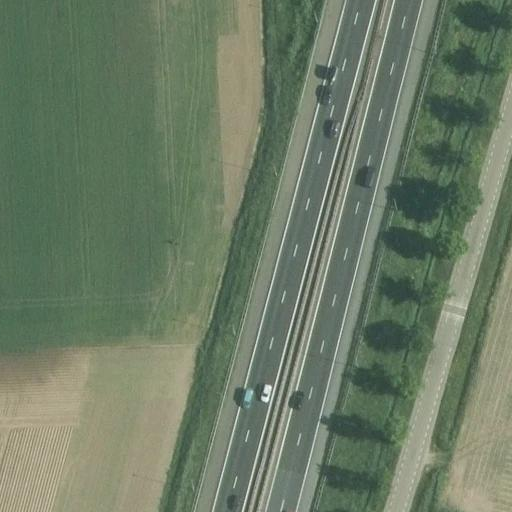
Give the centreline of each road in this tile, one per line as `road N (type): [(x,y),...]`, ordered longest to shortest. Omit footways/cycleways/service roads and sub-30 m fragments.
road 1 (motorway): [(360,0),(227,511)]
road 2 (motorway): [(277,511),(407,0)]
road 3 (tertiary): [(395,511),(511,107)]
